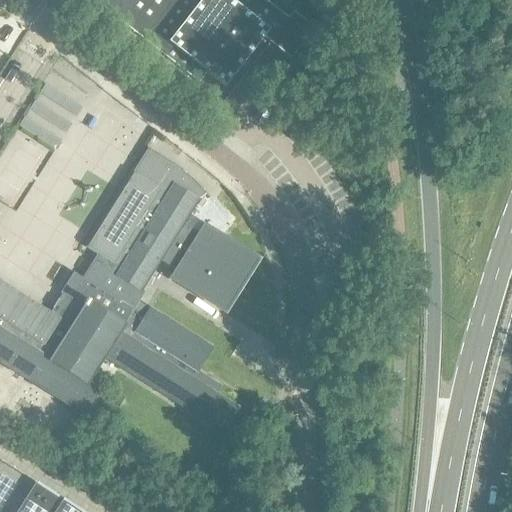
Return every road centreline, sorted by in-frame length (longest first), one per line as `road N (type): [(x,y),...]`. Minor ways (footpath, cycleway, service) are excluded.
road 1 (primary): [(404,0),(435,244),(430,511)]
road 2 (residential): [(199,137),(273,174),(307,227),(312,272),(299,362),(313,389),(332,402),(314,511)]
road 3 (primary): [(511,231),(462,396),(440,511)]
road 4 (residential): [(199,137),(56,25)]
road 5 (primary): [(481,511),(511,368)]
